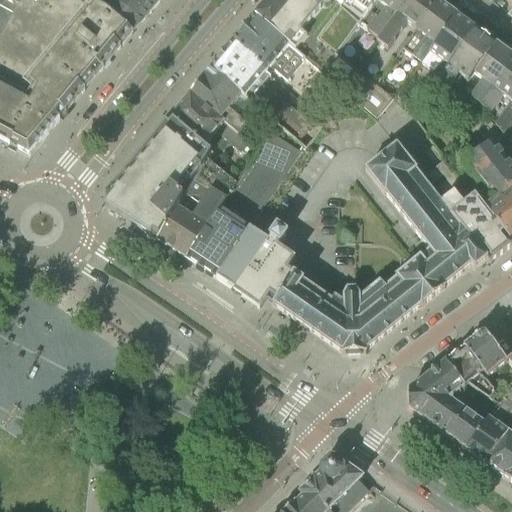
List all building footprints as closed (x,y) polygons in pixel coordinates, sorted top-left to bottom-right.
[(0,0),(0,45),(23,4),(17,0),(0,0)] [(0,45),(0,143),(6,147),(29,159),(31,157),(43,143),(68,112),(83,95),(86,91),(101,74),(103,71),(103,70),(109,63),(134,34),(115,18),(114,20),(107,14),(106,13),(99,11),(85,0),(17,0),(23,4),(0,45)] [(134,34),(162,1),(160,0),(85,0),(99,11),(106,13),(107,14),(114,20),(115,18),(134,34)] [(338,55),(357,29),(359,27),(380,0),(271,0),(255,19),(309,65),(321,76),(377,121),(393,102),(338,55)] [(380,0),(359,27),(379,42),(410,0),(380,0)] [(388,52),(393,46),(408,26),(416,32),(438,4),(432,0),(410,0),(379,42),(371,53),(375,56),(382,48),(388,52)] [(417,33),(403,51),(413,58),(427,39),(436,46),(457,18),(438,4),(416,32),(417,33)] [(430,54),(442,64),(433,76),(439,81),(476,32),(457,18),(436,46),(430,54)] [(287,83),(297,71),(302,66),(306,69),(309,65),(255,19),(237,40),(272,70),(287,83)] [(495,47),(476,32),(439,81),(432,90),(432,91),(430,94),(441,101),(460,77),(468,83),(474,75),(495,47)] [(253,98),(271,78),(267,75),(272,70),(237,40),(212,71),(243,97),(250,103),(256,108),(260,104),(253,98)] [(480,107),(511,65),(511,59),(495,47),(474,75),(483,82),(470,99),(480,107)] [(511,65),(480,107),(486,111),(492,116),(505,99),(511,104),(511,65)] [(191,96),(238,136),(246,126),(237,119),(250,103),(243,97),(212,71),(191,96)] [(241,155),(249,145),(238,136),(191,96),(170,120),(204,149),(216,134),(241,155)] [(263,110),(301,142),(312,128),(275,96),(263,110)] [(511,106),(496,127),(504,136),(511,124),(511,106)] [(170,120),(105,198),(108,211),(155,242),(179,207),(208,162),(212,155),(204,149),(170,120)] [(301,155),(271,136),(259,153),(237,186),(186,261),(216,281),(250,231),(301,155)] [(492,144),(480,153),(511,195),(511,170),(499,153),(492,144)] [(272,238),(272,239),(267,243),(250,231),(216,281),(251,306),(259,311),(266,302),(273,306),(272,308),(341,355),(341,358),(366,357),(366,354),(420,310),(421,310),(445,291),(444,290),(471,268),(475,272),(486,262),(447,211),(446,212),(401,153),(397,148),(391,153),(366,173),(385,197),(386,196),(431,253),(396,280),(398,281),(386,290),(381,284),(360,301),(360,297),(355,291),(348,292),(344,298),(344,305),(335,298),(331,302),(294,277),(293,278),(286,273),(294,262),(286,256),(277,250),(278,243),(279,243),(280,243),(282,242),(283,242),(284,240),(285,239),(285,238),(285,237),(285,236),(285,235),(285,234),(285,233),(284,232),(283,231),(282,230),(281,230),(280,230),(278,230),(277,230),(275,231),(274,231),(273,232),(273,233),(272,234),(272,236),(272,237),(272,238)] [(511,246),(511,195),(480,153),(467,163),(490,194),(497,195),(499,198),(484,209),(511,246)] [(445,176),(447,180),(456,173),(447,161),(438,168),(445,176)] [(237,186),(224,176),(208,162),(179,207),(155,242),(186,261),(237,186)] [(445,176),(438,168),(428,175),(435,184),(445,176)] [(456,173),(447,180),(448,181),(449,181),(455,190),(464,183),(456,173)] [(445,197),(455,190),(449,181),(448,181),(439,189),(445,197)] [(489,266),(511,248),(511,246),(475,198),(465,207),(456,195),(443,205),(447,211),(489,266)] [(470,345),(464,350),(483,374),(490,383),(493,380),(491,377),(507,364),(483,334),(470,344),(470,345)] [(464,350),(444,365),(463,390),(468,386),(492,403),(496,397),(493,395),(493,394),(485,382),(478,378),(483,374),(464,350)] [(408,394),(408,411),(409,411),(435,430),(466,452),(484,427),(483,426),(453,404),(452,403),(452,398),(463,390),(444,365),(408,394)] [(511,391),(509,389),(502,400),(483,426),(484,427),(466,452),(485,466),(508,434),(507,434),(495,426),(498,422),(502,425),(508,416),(511,419),(511,391)] [(511,427),(507,434),(508,434),(485,466),(503,479),(511,467),(511,427)] [(315,480),(300,495),(303,499),(314,510),(319,505),(324,511),(351,511),(376,490),(362,480),(347,469),(345,471),(335,460),(329,460),(321,469),(321,474),(321,475),(315,481),(315,480)] [(511,467),(503,479),(511,485),(511,467)] [(290,505),(282,511),(324,511),(319,505),(314,510),(303,499),(296,506),(295,505),(293,507),(290,505)]
